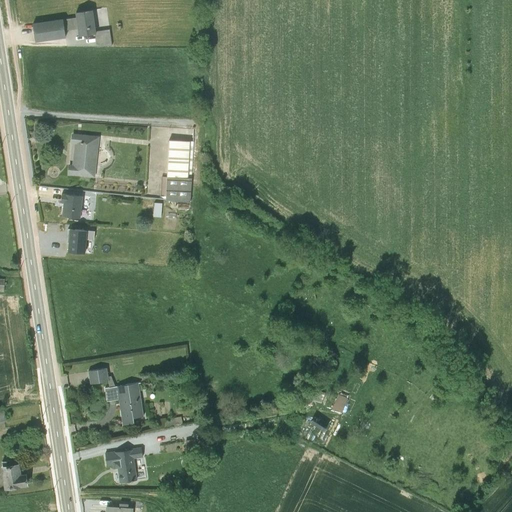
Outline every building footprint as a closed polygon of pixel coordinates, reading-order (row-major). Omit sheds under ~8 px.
[(97,28),(110,26),(107,7),(94,9),(97,28)] [(92,12),(76,13),(76,18),(78,29),(79,36),(95,36),(92,12)] [(62,20),(33,24),(35,40),(64,36),(64,31),(78,29),(76,18),(62,20)] [(112,45),(111,29),(96,30),(98,46),(112,45)] [(99,138),(71,135),(70,145),(73,145),(71,167),(66,167),(66,175),(95,178),(99,138)] [(191,144),(169,143),(164,201),(189,203),(191,144)] [(62,205),(61,220),(80,222),(82,197),(59,195),(59,205),(62,205)] [(155,216),(163,216),(163,203),(155,202),(155,216)] [(94,234),(69,231),(66,252),(91,255),(94,234)] [(107,368),(88,371),(90,385),(108,382),(109,388),(115,387),(111,376),(108,377),(107,368)] [(109,388),(105,388),(107,401),(119,400),(123,425),(134,424),(133,418),(143,417),(138,384),(115,387),(109,388)] [(343,412),(350,396),(340,392),(333,408),(343,412)] [(322,434),(329,419),(318,413),(310,428),(322,434)] [(141,448),(104,454),(106,468),(113,467),(113,469),(117,468),(120,483),(137,481),(134,459),(143,458),(141,448)] [(19,463),(1,466),(4,489),(28,486),(26,471),(21,472),(19,463)]
